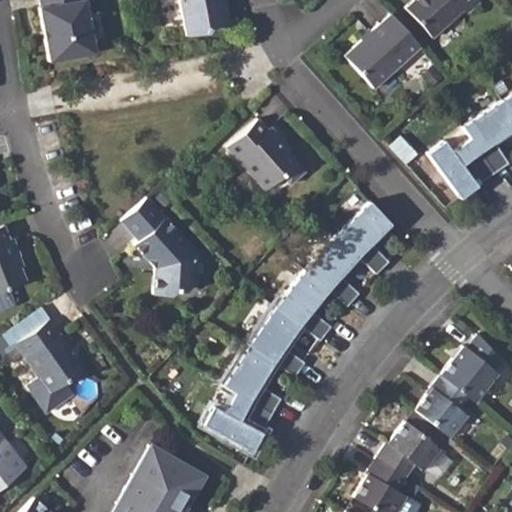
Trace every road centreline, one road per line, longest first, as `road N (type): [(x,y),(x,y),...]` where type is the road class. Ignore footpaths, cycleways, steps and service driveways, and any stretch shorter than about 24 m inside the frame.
road 1 (tertiary): [(270,511),(375,352),(456,265)]
road 2 (residential): [(456,265),(278,55)]
road 3 (residential): [(79,279),(45,207),(14,108)]
